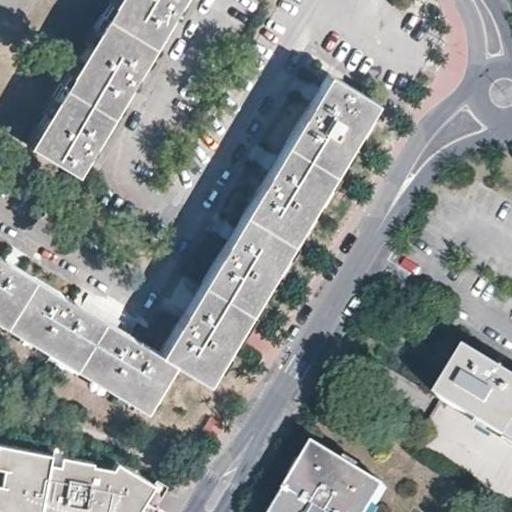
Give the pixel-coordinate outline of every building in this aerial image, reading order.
[(109,0),(27,139),(77,169),(94,140),(129,81),(171,10),(177,0),(109,0)] [(372,100),(321,69),(311,86),(276,146),(238,210),(197,279),(157,345),(135,332),(96,308),(32,270),(0,250),(0,319),(143,405),(172,359),(205,378),(372,100)] [(511,377),(498,369),(468,351),(443,397),(511,438),(511,377)] [(370,511),(385,487),(315,445),(275,511),(370,511)] [(112,470),(0,449),(0,511),(154,511),(140,503),(150,486),(114,465),(112,470)]
